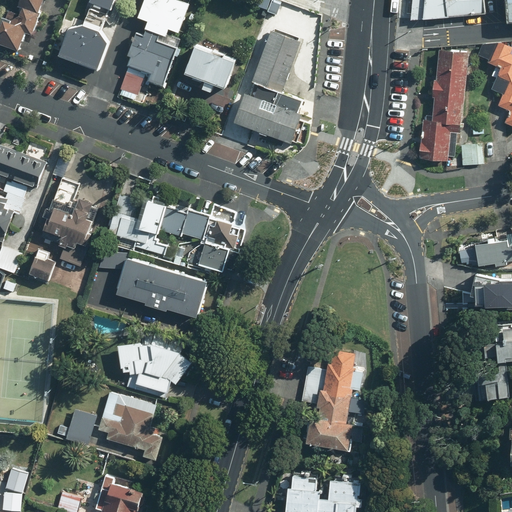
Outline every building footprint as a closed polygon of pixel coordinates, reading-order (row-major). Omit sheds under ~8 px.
[(45,17),(50,2),(56,4),(57,0),(13,0),(7,19),(5,18),(0,32),(0,48),(21,55),(28,34),(34,36),(41,16),(45,17)] [(117,0),(93,0),(92,2),(114,10),(117,0)] [(145,0),(139,18),(149,22),(147,29),(148,30),(160,34),(167,37),(169,30),(180,33),(190,5),(176,0),(145,0)] [(423,0),(422,21),(486,12),(484,0),(423,0)] [(87,22),(74,26),(63,53),(103,68),(114,41),(113,41),(104,28),(87,22)] [(274,28),(256,80),(284,89),(302,38),(274,28)] [(130,57),(132,57),(129,65),(153,74),(151,81),(165,86),(179,49),(158,41),(160,34),(148,30),(146,38),(138,35),(130,57)] [(511,48),(499,43),(498,45),(487,44),(484,44),(480,54),(491,60),(490,62),(503,68),(493,89),(505,95),(500,107),(511,112),(507,121),(511,123),(511,48)] [(213,93),(216,84),(226,88),(236,59),(197,46),(187,75),(208,81),(205,90),(213,93)] [(439,50),(434,116),(427,115),(426,120),(424,120),(421,160),(450,162),(450,156),(456,156),(458,133),(461,134),(462,117),(465,117),(470,53),(439,50)] [(146,76),(127,70),(121,90),(140,96),(146,76)] [(193,85),(180,79),(173,94),(187,100),(193,85)] [(283,93),(273,90),(270,101),(247,94),(237,125),(294,144),(303,115),(300,114),(305,101),(283,93)] [(484,145),(463,146),(463,165),(484,165),(484,145)] [(0,174),(29,185),(33,187),(35,183),(39,185),(47,165),(0,146),(0,174)] [(0,236),(2,233),(6,234),(15,211),(21,213),(27,199),(24,197),(29,185),(0,174),(0,236)] [(75,198),(80,185),(63,179),(54,176),(34,230),(44,234),(45,230),(64,237),(62,243),(75,248),(70,261),(82,265),(91,240),(88,238),(99,206),(75,198)] [(159,241),(161,234),(161,232),(161,231),(167,210),(167,208),(168,207),(151,202),(146,219),(115,211),(109,233),(140,241),(138,248),(167,256),(170,244),(159,241)] [(189,216),(189,214),(167,208),(167,210),(161,231),(183,237),(184,235),(184,234),(189,216)] [(205,239),(211,215),(190,209),(189,214),(189,216),(184,234),(205,239)] [(205,239),(204,241),(208,242),(231,248),(242,251),(247,232),(235,229),(236,226),(210,219),(212,215),(211,215),(205,239)] [(489,238),(489,245),(476,245),(476,248),(463,248),(463,267),(480,267),(507,267),(507,262),(511,261),(511,248),(509,248),(509,241),(497,241),(497,238),(489,238)] [(231,248),(208,242),(201,266),(225,272),(231,248)] [(47,258),(50,253),(40,249),(31,272),(49,280),(56,262),(47,258)] [(129,258),(131,252),(107,249),(101,267),(126,269),(118,294),(146,302),(145,305),(168,312),(169,309),(199,317),(209,281),(129,258)] [(476,308),(511,309),(511,281),(477,280),(476,308)] [(487,358),(498,359),(498,360),(511,361),(511,326),(499,326),(499,336),(487,336),(487,358)] [(182,353),(184,343),(171,340),(168,348),(158,345),(153,344),(130,345),(120,347),(122,372),(129,374),(131,387),(167,399),(171,383),(177,385),(193,363),(182,353)] [(308,388),(306,402),(318,404),(318,406),(323,407),(321,418),(313,417),(308,446),(350,453),(354,423),(347,422),(349,411),(359,413),(362,398),(351,397),(352,388),(360,390),(362,373),(355,371),(358,353),(332,349),(328,370),(309,367),(306,388),(308,388)] [(509,399),(510,368),(489,368),(488,399),(509,399)] [(156,428),(151,427),(157,407),(112,393),(101,429),(104,430),(99,448),(155,465),(163,438),(154,435),(156,428)] [(99,416),(77,409),(72,427),(62,424),(58,434),(90,444),(99,416)] [(29,476),(14,471),(8,489),(23,494),(29,476)] [(356,511),(357,507),(362,507),(362,500),(358,500),(358,495),(362,495),(363,484),(331,482),(330,498),(321,497),(321,490),(318,490),(319,475),(311,475),(311,471),(301,471),(301,474),(295,474),(295,479),(290,479),(288,511),(356,511)] [(143,494),(116,485),(117,480),(107,476),(103,487),(106,488),(99,509),(109,511),(130,511),(132,509),(138,511),(143,494)] [(79,511),(84,498),(65,492),(60,508),(74,511),(79,511)]
